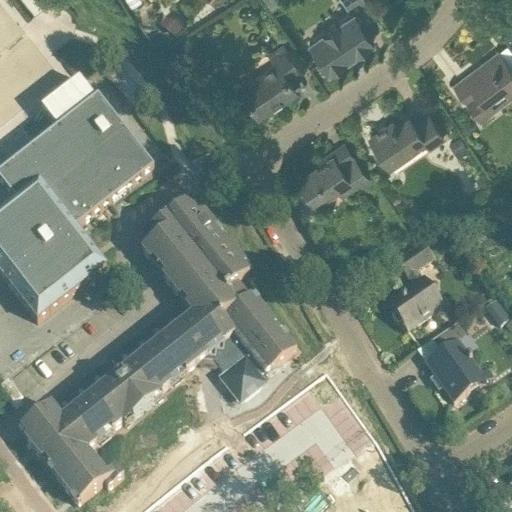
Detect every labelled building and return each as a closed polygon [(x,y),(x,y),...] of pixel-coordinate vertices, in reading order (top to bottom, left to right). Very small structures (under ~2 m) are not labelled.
[(346,0),(353,11),(310,40),(330,70),(348,57),(347,56),(355,51),(356,52),(374,40),(358,16),(371,7),(366,0),(346,0)] [(170,14),(160,27),(176,40),(186,26),(170,14)] [(511,23),(501,32),(502,33),(509,43),(511,40),(511,23)] [(168,35),(156,42),(160,49),(172,42),(168,35)] [(466,78),(456,86),(454,83),(453,83),(484,123),(511,101),(511,66),(511,65),(511,64),(511,48),(508,42),(498,50),(499,51),(465,77),(466,78)] [(241,88),(259,115),(296,91),(286,77),(299,69),(287,52),(285,49),(272,57),(276,64),(241,88)] [(0,277),(38,326),(107,272),(77,234),(154,173),(98,101),(0,178),(0,185),(16,206),(0,217),(0,277)] [(370,135),(390,165),(427,140),(431,146),(444,137),(428,114),(415,123),(409,115),(396,124),(393,120),(370,135)] [(449,142),(459,157),(472,148),(462,133),(449,142)] [(334,155),(299,179),(316,203),(338,188),(342,195),(368,177),(355,158),(342,167),(334,155)] [(106,478),(87,455),(101,444),(98,440),(106,434),(109,437),(123,426),(125,429),(163,399),(161,396),(168,391),(166,388),(180,375),(183,379),(203,363),(209,363),(214,363),(226,378),(225,387),(237,401),(246,402),(260,391),(261,382),(260,381),(264,377),(265,378),(297,353),(289,342),(285,345),(273,331),(277,327),(260,306),(256,309),(237,285),(249,276),(243,269),(247,266),(229,244),(226,247),(214,232),(217,229),(200,207),(197,211),(190,201),(143,239),(150,248),(142,254),(152,267),(157,264),(168,278),(164,281),(181,303),(185,300),(191,307),(187,310),(193,319),(187,324),(179,314),(172,321),(179,330),(172,335),(161,321),(110,362),(121,376),(112,383),(101,369),(56,405),(59,409),(54,413),(51,409),(22,432),(28,439),(25,442),(43,465),(46,462),(59,477),(55,480),(72,501),(75,497),(82,506),(104,488),(108,493),(124,480),(116,470),(106,478)] [(391,236),(374,247),(379,253),(395,242),(391,236)] [(415,289),(389,307),(408,335),(442,311),(415,274),(432,262),(422,248),(398,265),(415,289)] [(426,367),(427,368),(428,368),(455,405),(453,406),(454,407),(494,379),(488,372),(481,377),(458,345),(466,340),(456,327),(433,343),(442,356),(426,367)]
